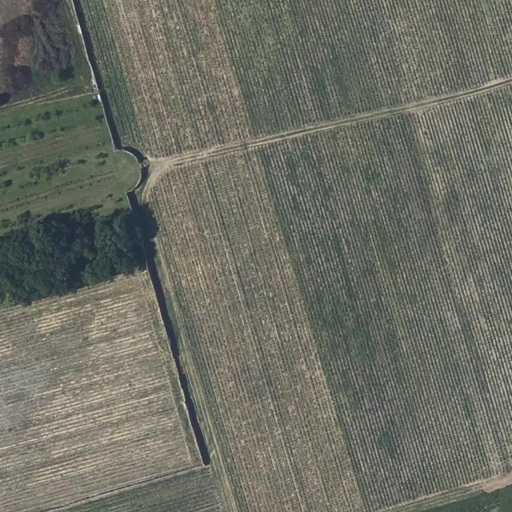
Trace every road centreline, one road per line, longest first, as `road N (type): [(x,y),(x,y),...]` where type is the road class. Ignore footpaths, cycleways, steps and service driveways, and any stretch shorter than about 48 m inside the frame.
road 1 (track): [(511,72),(151,170),(236,511)]
road 2 (track): [(381,511),(511,467)]
